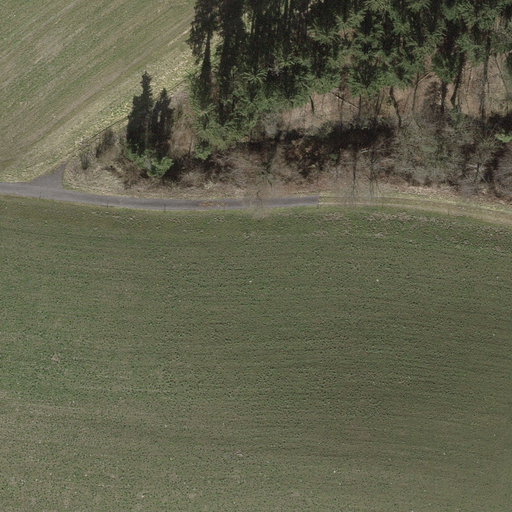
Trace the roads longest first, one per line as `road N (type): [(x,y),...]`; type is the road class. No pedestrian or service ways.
road 1 (track): [(27,192),(181,206),(423,203),(511,218)]
road 2 (track): [(27,192),(317,0)]
